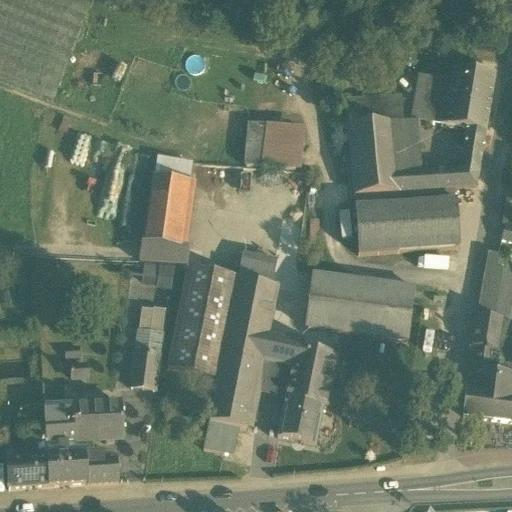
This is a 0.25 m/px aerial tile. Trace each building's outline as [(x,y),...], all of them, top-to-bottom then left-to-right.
[(0,0),(0,83),(52,104),(89,8),(67,0),(0,0)] [(452,73),(450,88),(447,106),(488,112),(494,78),(452,73)] [(484,135),(488,112),(447,106),(450,88),(440,86),(440,82),(418,79),(411,123),(431,127),(443,129),(464,132),(484,135)] [(400,100),(346,103),(348,129),(392,126),(392,128),(401,128),(400,100)] [(243,170),(299,175),(304,132),(246,126),(243,170)] [(346,129),(353,200),(399,197),(392,128),(392,126),(348,129),(346,129)] [(401,128),(392,128),(399,197),(419,195),(417,176),(419,176),(415,127),(401,128)] [(464,132),(462,149),(482,152),(484,135),(464,132)] [(103,201),(123,202),(124,149),(105,149),(103,201)] [(479,167),(482,152),(462,149),(460,164),(479,167)] [(174,268),(186,270),(188,252),(185,252),(195,187),(186,186),(189,167),(157,162),(143,253),(141,266),(174,268)] [(475,191),(479,167),(460,164),(459,173),(419,176),(417,176),(419,195),(452,193),(475,191)] [(457,252),(452,193),(419,195),(399,197),(353,200),(357,259),(457,252)] [(501,243),(511,246),(511,230),(504,229),(501,243)] [(487,256),(476,319),(488,321),(496,270),(498,258),(487,256)] [(242,259),(237,283),(270,290),(275,265),(242,259)] [(140,289),(156,291),(159,269),(143,269),(140,289)] [(173,271),(159,269),(156,291),(155,293),(170,295),(173,271)] [(501,323),(511,324),(511,279),(496,270),(488,321),(501,323)] [(167,372),(217,382),(237,283),(187,273),(186,282),(167,372)] [(307,334),(406,346),(413,291),(314,279),(307,334)] [(270,290),(237,283),(217,382),(208,425),(238,431),(246,433),(254,396),(261,363),(265,340),(275,291),(270,290)] [(161,338),(164,314),(152,312),(152,314),(141,312),(137,334),(161,338)] [(471,350),(489,354),(497,355),(501,323),(488,321),(476,319),(471,350)] [(511,328),(511,324),(501,323),(497,355),(489,354),(486,374),(498,376),(499,366),(511,368),(511,367),(511,342),(510,342),(511,328)] [(137,334),(134,356),(158,360),(161,338),(137,334)] [(281,344),(265,340),(261,363),(276,366),(281,344)] [(321,411),(325,412),(336,362),(296,354),(297,347),(281,344),(276,366),(284,368),(292,370),(290,379),(285,402),(321,409),(321,411)] [(467,372),(486,374),(489,354),(471,350),(467,372)] [(129,392),(153,396),(158,360),(134,356),(129,392)] [(254,396),(285,402),(290,379),(282,377),(284,368),(276,366),(261,363),(254,396)] [(511,378),(511,368),(499,366),(498,376),(511,378)] [(282,377),(290,379),(292,370),(284,368),(282,377)] [(71,371),(72,383),(87,382),(86,370),(71,371)] [(511,378),(498,376),(486,374),(467,372),(462,420),(511,425),(511,378)] [(278,440),(314,447),(321,411),(321,409),(285,402),(278,440)] [(42,411),(43,415),(73,413),(72,410),(75,410),(75,405),(42,407),(42,411)] [(72,410),(73,413),(75,446),(90,445),(122,443),(120,408),(75,410),(72,410)] [(22,424),(23,433),(43,432),(43,415),(42,411),(21,413),(20,413),(21,424),(22,424)] [(44,448),(75,446),(73,413),(43,415),(43,432),(44,448)] [(202,453),(233,459),(238,431),(208,425),(202,453)] [(45,461),(44,448),(43,432),(23,433),(19,433),(21,462),(45,461)] [(45,461),(84,458),(91,458),(90,445),(75,446),(44,448),(45,461)] [(84,458),(45,461),(47,490),(87,488),(84,458)] [(94,458),(91,458),(84,458),(87,488),(116,486),(114,463),(94,464),(94,458)] [(47,490),(45,461),(21,462),(6,463),(8,493),(47,490)]
